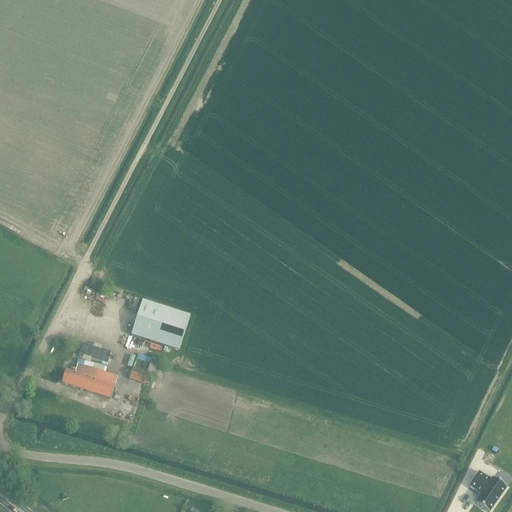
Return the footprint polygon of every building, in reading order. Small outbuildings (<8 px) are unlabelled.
[(142,301),(131,336),(179,352),(190,316),(142,301)] [(129,380),(143,384),(148,386),(151,375),(154,376),(158,366),(150,363),(150,364),(135,359),(129,380)] [(92,369),(93,365),(86,363),(85,364),(83,364),(82,366),(77,364),(74,373),(66,371),(61,384),(110,400),(117,377),(92,369)] [(478,472),(468,486),(480,495),(474,503),(487,511),(489,511),(506,488),(492,478),(490,481),(478,472)] [(467,511),(478,497),(466,488),(449,511),(467,511)]
